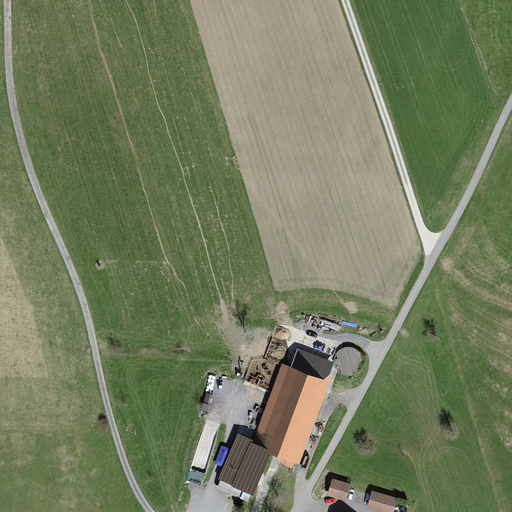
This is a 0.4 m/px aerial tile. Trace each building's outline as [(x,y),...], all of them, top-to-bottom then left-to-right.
[(451,298),(458,297),(456,283),(449,284),(451,298)] [(341,373),(358,374),(359,349),(342,348),(341,373)] [(253,444),(236,438),(216,491),(248,501),(265,457),(300,469),(329,383),(278,366),(253,444)] [(199,409),(207,412),(212,396),(205,393),(199,409)] [(350,485),(331,481),(327,499),(346,503),(350,485)] [(394,511),(398,502),(371,494),(366,511),(370,511),(394,511)]
